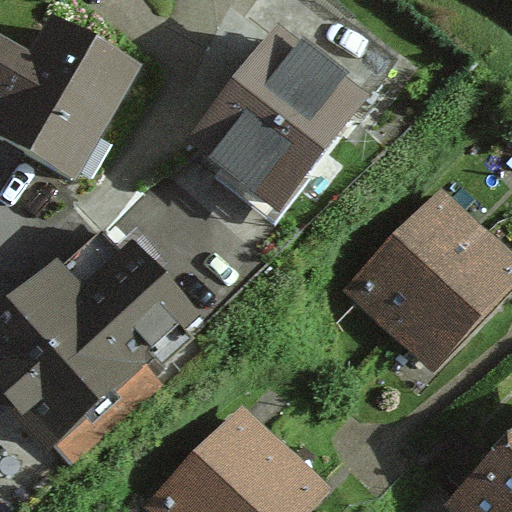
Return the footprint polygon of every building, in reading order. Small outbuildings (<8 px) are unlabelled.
[(0,135),(74,176),(130,75),(55,33),(35,69),(0,50),(0,49),(0,101),(14,109),(0,134),(0,135)] [(372,111),(278,37),(185,155),(279,229),(372,111)] [(511,259),(444,194),(345,295),(434,381),(511,301),(511,259)] [(0,327),(0,399),(50,452),(185,325),(99,234),(0,327)] [(244,411),(145,511),(318,511),(333,497),(244,411)] [(0,511),(1,511),(39,477),(0,435),(0,511)] [(511,511),(511,447),(450,511),(511,511)]
